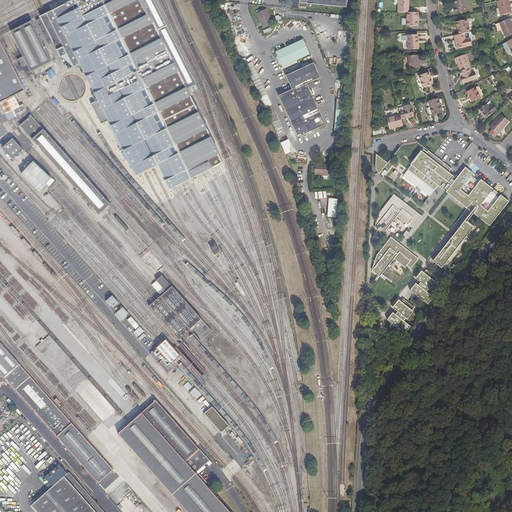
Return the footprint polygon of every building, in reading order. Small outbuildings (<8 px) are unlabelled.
[(0,0),(0,29),(5,27),(34,12),(59,0),(0,0)] [(69,0),(52,9),(79,63),(98,100),(102,109),(123,98),(153,156),(175,144),(154,104),(187,88),(192,85),(197,83),(154,0),(69,0)] [(397,0),(398,13),(407,13),(408,13),(408,0),(397,0)] [(455,13),(466,13),(465,0),(462,0),(455,0),(455,13)] [(507,0),(505,0),(497,2),(501,16),(511,13),(507,0)] [(79,63),(52,9),(39,15),(60,56),(66,53),(73,66),(79,63)] [(270,25),(268,20),(270,19),(266,11),(256,16),(262,29),(270,25)] [(408,13),(407,13),(407,19),(407,26),(407,27),(418,27),(418,13),(408,13)] [(53,60),(32,20),(11,31),(31,71),(53,60)] [(457,22),(459,35),(465,34),(471,33),(468,20),(457,22)] [(511,27),(509,20),(499,24),(504,38),(511,34),(511,27)] [(459,35),(455,36),(458,49),(468,47),(465,34),(459,35)] [(407,36),(407,41),(407,49),(418,49),(417,35),(407,35),(407,36)] [(20,92),(27,89),(0,36),(0,102),(3,101),(20,92)] [(456,58),(461,72),(470,68),(472,68),(467,54),(456,58)] [(419,55),(408,55),(409,68),(420,68),(419,55)] [(290,92),(277,98),(297,140),(324,127),(306,86),(318,81),(312,66),(285,78),(290,92)] [(461,72),(460,72),(464,84),(474,80),(470,68),(461,72)] [(419,75),(423,87),(433,84),(429,72),(419,75)] [(220,153),(187,88),(154,104),(175,144),(153,156),(123,98),(102,109),(108,120),(136,176),(157,165),(169,190),(223,162),(219,154),(220,153)] [(476,89),(467,94),(473,104),(482,99),(476,89)] [(16,114),(26,109),(24,104),(20,106),(15,96),(4,102),(1,103),(6,114),(7,113),(9,118),(11,117),(16,114)] [(438,99),(429,102),(433,116),(443,113),(438,99)] [(101,123),(108,120),(102,109),(98,100),(91,104),(101,123)] [(486,118),(493,111),(486,103),(479,109),(486,118)] [(400,115),(401,120),(413,117),(410,105),(403,107),(404,111),(399,112),(400,115)] [(34,119),(31,115),(19,125),(98,214),(102,211),(107,207),(110,204),(81,172),(65,154),(55,142),(34,119)] [(389,130),(403,126),(401,120),(400,115),(386,119),(389,130)] [(490,127),(498,134),(509,122),(501,115),(490,127)] [(273,125),(280,140),(286,137),(279,123),(273,125)] [(14,160),(25,150),(13,137),(2,147),(14,160)] [(408,170),(434,191),(439,185),(447,191),(446,192),(467,209),(472,203),(476,206),(479,208),(474,214),(490,226),(507,204),(505,203),(507,201),(501,195),(499,197),(496,195),(497,193),(494,190),(492,192),(491,192),(493,189),(481,180),(479,182),(470,179),(471,176),(463,170),(454,181),(450,178),(449,177),(446,175),(451,169),(428,152),(427,153),(424,150),(422,152),(411,165),(408,170)] [(411,165),(422,152),(421,151),(410,165),(411,165)] [(379,175),(387,164),(376,154),(375,162),(376,170),(377,173),(379,175)] [(55,179),(34,160),(22,173),(42,192),(55,179)] [(322,171),(322,169),(313,168),(313,179),(327,180),(327,171),(322,171)] [(434,191),(408,170),(406,173),(403,176),(429,197),(434,191)] [(395,216),(397,217),(408,226),(410,224),(414,227),(422,216),(417,214),(406,205),(403,208),(400,206),(402,202),(394,196),(380,213),(375,227),(376,227),(381,231),(384,228),(385,229),(395,216)] [(467,223),(474,214),(472,212),(465,221),(467,223)] [(381,231),(376,227),(375,229),(383,235),(397,217),(395,216),(385,229),(384,228),(381,231)] [(441,258),(436,264),(443,266),(444,266),(474,228),(465,221),(438,256),(441,258)] [(410,269),(418,259),(403,248),(400,251),(397,249),(400,245),(391,238),(383,247),(376,256),(372,270),(378,274),(380,271),(381,272),(392,258),(393,260),(405,268),(406,266),(410,269)] [(214,246),(210,249),(215,256),(221,252),(215,244),(214,245),(214,246)] [(380,271),(378,274),(380,276),(393,260),(392,258),(381,272),(380,271)] [(426,293),(429,290),(435,282),(437,279),(426,270),(418,281),(420,282),(418,285),(416,284),(410,291),(428,305),(433,298),(426,293)] [(153,303),(149,306),(179,340),(183,337),(188,332),(191,329),(193,332),(198,328),(206,336),(212,331),(172,286),(162,275),(159,278),(157,280),(167,291),(163,294),(158,298),(153,303)] [(404,322),(406,319),(412,311),(414,308),(403,300),(395,310),(397,312),(395,315),(393,313),(387,321),(405,334),(411,327),(404,322)] [(162,343),(149,354),(166,374),(172,369),(169,365),(176,360),(179,357),(164,341),(162,343)] [(4,379),(97,484),(112,471),(0,345),(0,377),(2,380),(4,379)] [(119,434),(188,511),(230,511),(196,473),(210,460),(156,400),(152,404),(146,409),(130,423),(119,434)] [(213,406),(204,414),(221,433),(230,426),(227,423),(216,411),(213,406)] [(101,511),(67,474),(42,496),(30,507),(34,511),(101,511)]
